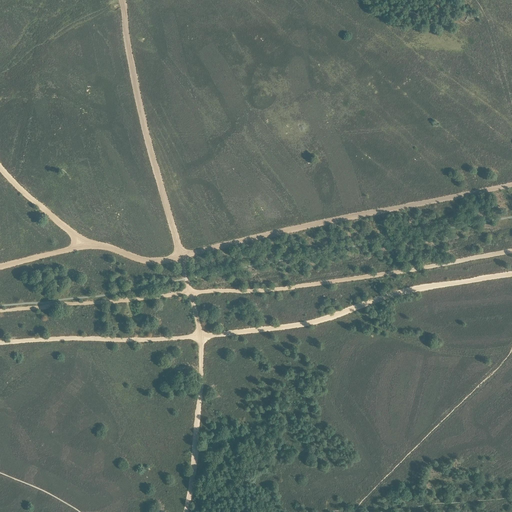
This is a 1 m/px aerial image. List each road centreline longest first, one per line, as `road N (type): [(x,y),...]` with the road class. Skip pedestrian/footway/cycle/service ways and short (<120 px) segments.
road 1 (track): [(122,0),(146,132),(201,334),(304,323),(403,289),(511,272)]
road 2 (track): [(511,251),(277,290),(0,310)]
road 3 (track): [(186,511),(201,334),(0,343)]
road 4 (track): [(180,255),(511,184)]
road 5 (track): [(180,255),(139,259),(89,243),(0,267)]
